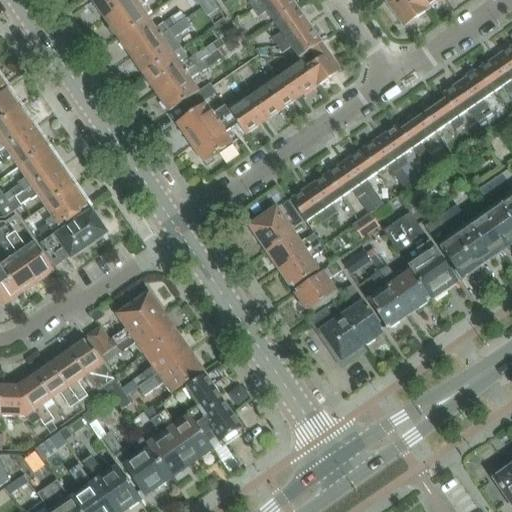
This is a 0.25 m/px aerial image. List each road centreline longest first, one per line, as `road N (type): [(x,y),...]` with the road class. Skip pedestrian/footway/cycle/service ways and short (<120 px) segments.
road 1 (tertiary): [(179,232),(19,0)]
road 2 (tertiary): [(336,460),(179,232)]
road 3 (residential): [(179,232),(392,81)]
road 4 (secondary): [(511,351),(336,460)]
road 5 (secondary): [(351,480),(511,356)]
road 6 (residential): [(0,340),(89,300),(156,254)]
road 7 (residential): [(392,81),(509,0)]
